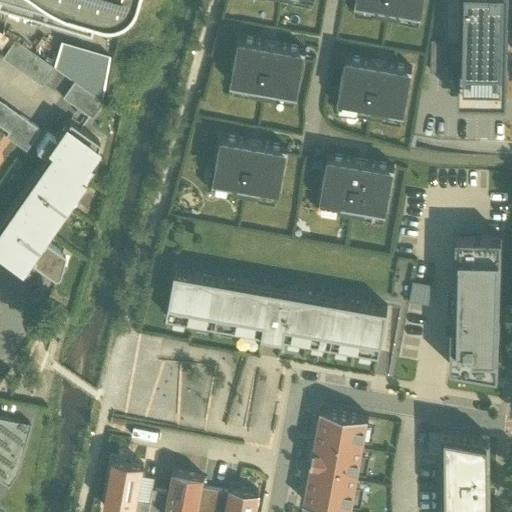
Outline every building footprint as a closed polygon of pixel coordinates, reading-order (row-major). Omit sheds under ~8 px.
[(11,0),(8,11),(90,34),(93,22),(98,23),(108,24),(117,21),(126,16),(132,8),(134,2),(134,0),(11,0)] [(423,0),(355,0),(355,3),(375,6),(374,11),(400,15),(401,11),(421,14),(423,0)] [(511,0),(477,0),(477,72),(469,72),(469,95),(511,95),(511,0)] [(306,47),(239,34),(230,81),(251,85),(251,90),(275,94),(276,89),(297,93),(306,47)] [(54,67),(14,40),(2,58),(41,85),(54,67)] [(412,66),(346,54),(337,101),(358,105),(357,109),(382,114),(383,109),(404,113),(412,66)] [(103,101),(73,81),(62,97),(92,117),(103,101)] [(20,115),(5,136),(25,150),(40,129),(20,115)] [(69,120),(56,139),(47,133),(36,149),(46,156),(47,154),(52,157),(14,211),(19,214),(4,235),(0,232),(0,231),(0,253),(22,269),(30,258),(33,260),(31,262),(52,276),(54,277),(57,276),(59,274),(62,265),(53,260),(60,250),(44,239),(41,244),(40,243),(48,232),(42,228),(49,217),(55,221),(67,205),(61,201),(68,190),(74,194),(86,178),(79,174),(92,155),(94,157),(99,141),(69,120)] [(288,145),(221,133),(213,180),(233,184),(232,189),(258,193),(259,188),(279,192),(288,145)] [(395,164),(328,152),(320,200),(340,203),(339,208),(364,212),(365,208),(386,211),(395,164)] [(501,233),(458,232),(456,330),(446,329),(445,358),(500,374),(501,233)] [(387,304),(176,266),(167,313),(379,352),(387,304)] [(178,423),(204,425),(205,407),(179,405),(178,423)] [(376,415),(320,406),(305,502),(360,511),(376,415)] [(30,423),(0,417),(0,479),(8,485),(16,474),(30,423)] [(486,511),(485,435),(442,428),(443,511),(486,511)] [(134,511),(140,470),(114,467),(107,510),(123,511),(134,511)] [(197,511),(204,475),(173,469),(165,511),(197,511)] [(256,511),(260,490),(230,484),(225,511),(256,511)]
